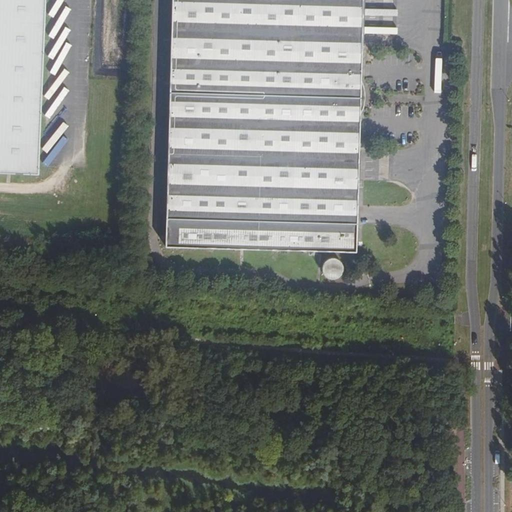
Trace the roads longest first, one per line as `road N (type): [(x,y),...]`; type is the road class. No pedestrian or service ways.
road 1 (secondary): [(478,0),(476,511)]
road 2 (secondary): [(490,511),(499,42)]
